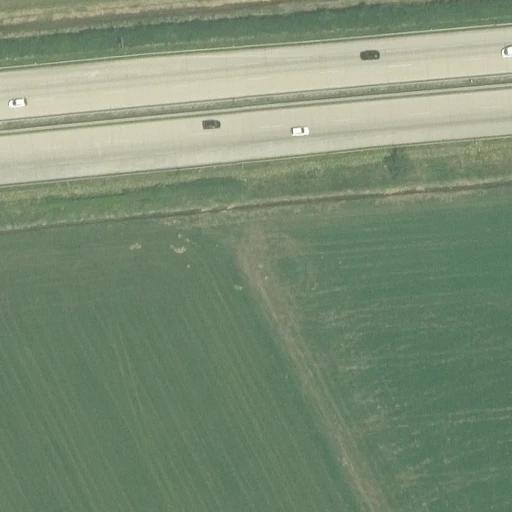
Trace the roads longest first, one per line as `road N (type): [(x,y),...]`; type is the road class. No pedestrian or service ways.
road 1 (motorway): [(0,162),(511,119)]
road 2 (motorway): [(511,54),(0,97)]
